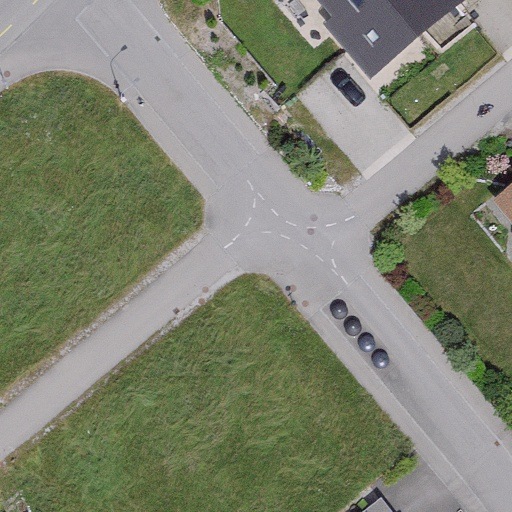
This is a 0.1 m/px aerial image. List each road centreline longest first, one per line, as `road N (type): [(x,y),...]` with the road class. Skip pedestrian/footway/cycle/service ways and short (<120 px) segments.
road 1 (residential): [(276,194),(0,432)]
road 2 (residential): [(319,250),(511,480)]
road 3 (residential): [(319,250),(511,88)]
road 4 (residential): [(123,0),(276,194)]
